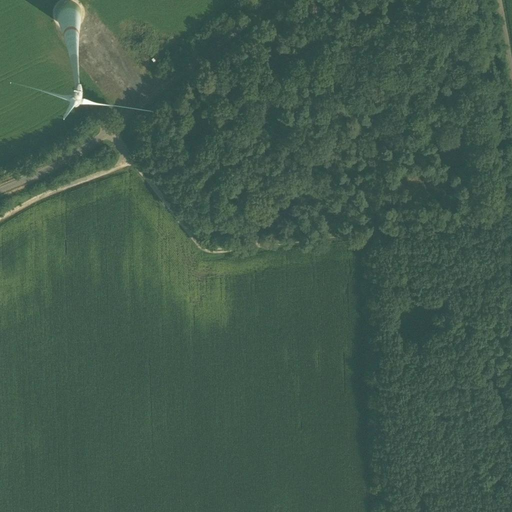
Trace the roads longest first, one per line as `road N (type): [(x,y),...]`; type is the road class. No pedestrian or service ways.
road 1 (track): [(425,511),(386,237),(357,233),(204,250),(107,131)]
road 2 (unclassified): [(0,191),(107,131),(274,0)]
road 3 (track): [(234,31),(281,113),(311,113),(396,86),(421,103)]
road 4 (track): [(271,105),(254,159),(255,245)]
